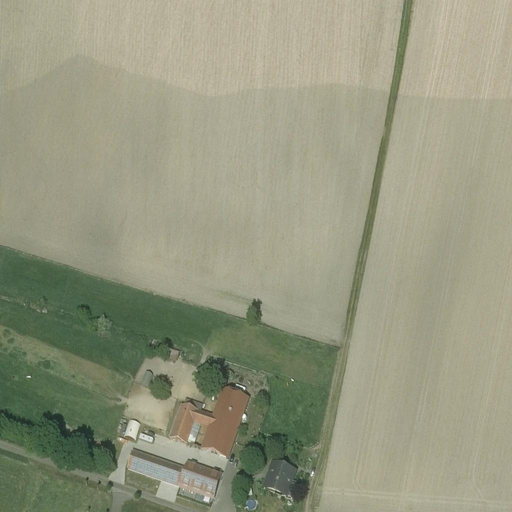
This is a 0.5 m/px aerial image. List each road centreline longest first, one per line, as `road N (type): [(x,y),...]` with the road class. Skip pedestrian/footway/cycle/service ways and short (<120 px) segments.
road 1 (track): [(307,511),(380,175),(408,0)]
road 2 (unclassified): [(0,446),(189,511)]
